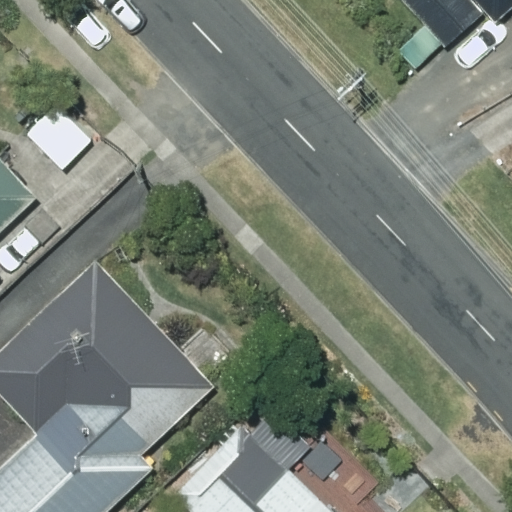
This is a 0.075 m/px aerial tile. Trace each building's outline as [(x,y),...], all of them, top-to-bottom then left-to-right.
[(483,16),(468,0),(400,0),(446,50),(483,16)] [(511,0),(471,0),(497,29),(511,15),(511,0)] [(0,148),(0,224),(38,189),(0,148)] [(96,254),(0,345),(0,383),(41,425),(0,462),(0,511),(99,511),(155,460),(143,447),(214,378),(96,254)] [(339,511),(290,462),(312,440),(276,404),(254,425),(245,417),(175,485),(201,511),(339,511)]
